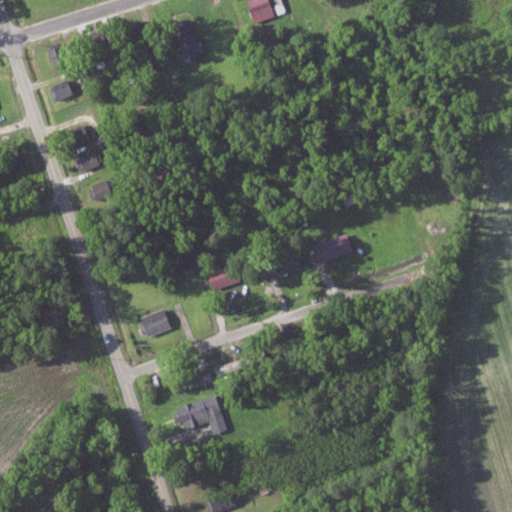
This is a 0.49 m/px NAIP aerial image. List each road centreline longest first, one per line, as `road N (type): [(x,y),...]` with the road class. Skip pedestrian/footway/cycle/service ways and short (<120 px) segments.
road 1 (tertiary): [(170,511),(0,8)]
road 2 (residential): [(123,377),(412,274)]
road 3 (residential): [(0,43),(134,0)]
